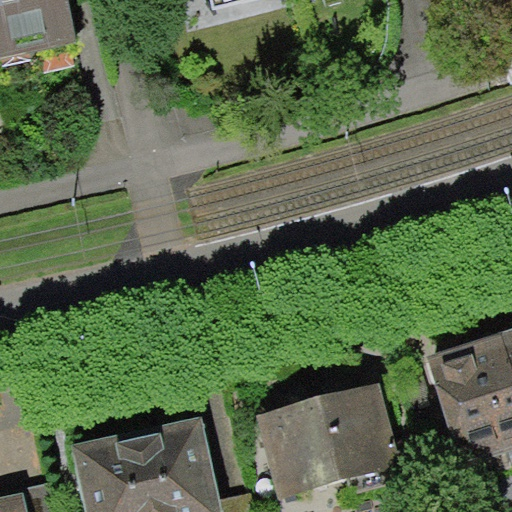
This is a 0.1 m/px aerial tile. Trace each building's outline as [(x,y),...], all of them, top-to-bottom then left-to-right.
[(0,0),(0,80),(5,84),(35,77),(41,67),(35,40),(69,32),(61,0),(0,0)] [(511,373),(511,340),(503,344),(511,373)] [(511,445),(511,373),(503,344),(451,360),(433,365),(471,480),(510,468),(504,448),(511,445)] [(348,478),(352,493),(397,482),(373,393),(297,413),(264,422),(283,495),(348,478)] [(252,511),(249,496),(212,504),(196,429),(112,446),(79,453),(91,511),(252,511)] [(0,511),(56,511),(50,483),(0,493),(0,511)]
